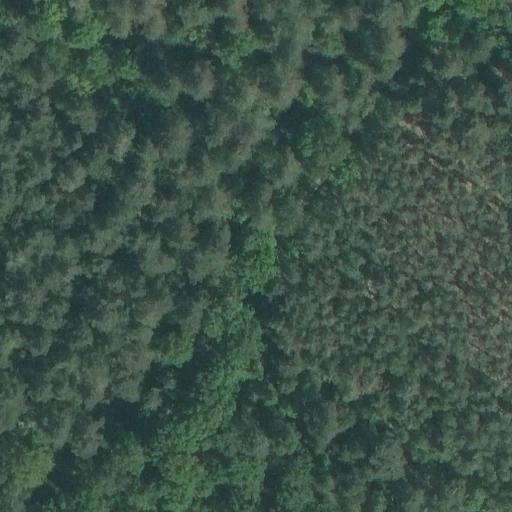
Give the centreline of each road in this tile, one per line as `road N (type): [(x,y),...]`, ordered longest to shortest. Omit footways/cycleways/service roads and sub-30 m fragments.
road 1 (track): [(77,511),(353,113),(386,45)]
road 2 (track): [(386,45),(0,16)]
